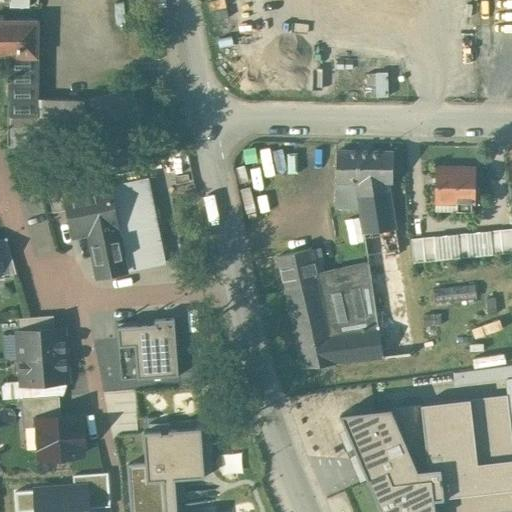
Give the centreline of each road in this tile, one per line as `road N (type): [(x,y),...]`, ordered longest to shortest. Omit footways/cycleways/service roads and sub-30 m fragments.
road 1 (residential): [(204,127),(511,126)]
road 2 (residential): [(308,511),(249,352),(238,291)]
road 3 (residential): [(117,511),(78,305)]
road 4 (residential): [(238,291),(204,127)]
road 5 (residential): [(78,305),(238,291)]
road 6 (residential): [(204,127),(181,0)]
road 7 (residential): [(78,305),(27,262),(7,203)]
